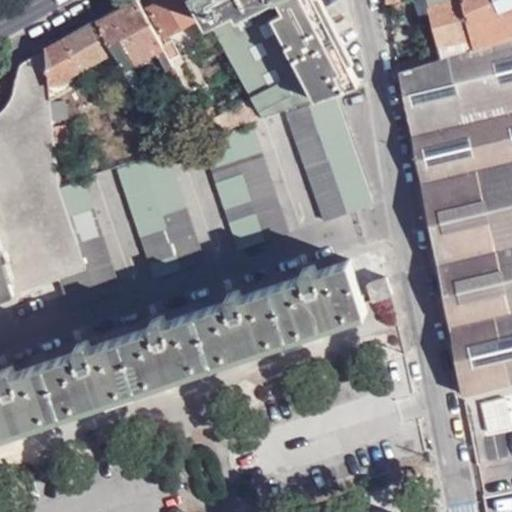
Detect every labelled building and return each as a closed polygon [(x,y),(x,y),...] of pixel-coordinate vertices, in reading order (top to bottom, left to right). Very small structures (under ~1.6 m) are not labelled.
[(205,112),(201,106),(174,57),(166,41),(142,0),(129,0),(46,47),(50,98),(63,90),(62,85),(84,73),(87,77),(93,73),(87,65),(117,50),(133,80),(142,75),(135,62),(158,50),(194,116),(205,112)] [(208,11),(202,0),(153,0),(150,2),(166,34),(208,11)] [(266,113),(361,80),(323,0),(202,0),(208,11),(266,113)] [(511,0),(461,0),(473,46),(442,57),(438,58),(400,71),(464,396),(511,384),(511,0)] [(426,0),(442,57),(473,46),(461,0),(426,0)] [(172,38),(166,41),(174,57),(179,55),(172,38)] [(50,98),(46,47),(40,50),(24,91),(32,113),(0,124),(0,295),(58,276),(68,306),(121,288),(85,180),(61,189),(61,186),(56,172),(52,126),(50,98)] [(0,124),(32,113),(24,91),(40,50),(16,64),(10,91),(7,97),(5,102),(1,106),(0,106),(0,124)] [(400,71),(438,58),(436,52),(399,65),(400,71)] [(374,201),(339,93),(291,109),(327,217),(374,201)] [(215,130),(226,126),(211,100),(201,106),(205,112),(215,130)] [(289,230),(254,122),(204,139),(239,248),(289,230)] [(61,186),(72,182),(67,125),(52,126),(56,172),(61,186)] [(204,260),(170,152),(117,169),(153,278),(204,260)] [(0,432),(367,309),(350,257),(317,268),(316,263),(304,267),(305,272),(243,294),(241,289),(229,293),(231,299),(167,319),(166,314),(153,318),(153,324),(93,344),(91,340),(78,344),(80,349),(19,369),(17,365),(4,368),(4,374),(0,375),(0,432)] [(394,292),(388,274),(370,280),(375,298),(394,292)]
